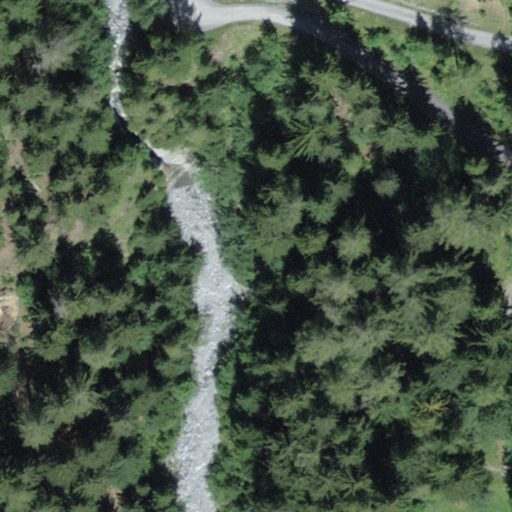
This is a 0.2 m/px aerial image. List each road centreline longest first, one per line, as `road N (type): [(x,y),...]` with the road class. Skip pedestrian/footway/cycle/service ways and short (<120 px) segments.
road 1 (track): [(198,0),(189,12),(389,83),(511,170)]
road 2 (track): [(511,48),(304,0)]
